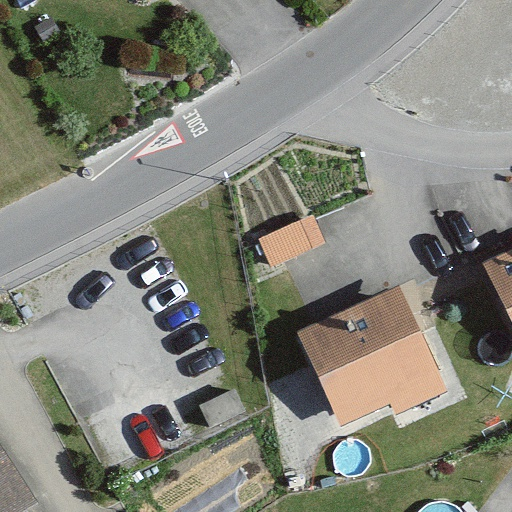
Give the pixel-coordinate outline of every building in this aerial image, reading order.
[(257,244),(267,267),(310,248),(300,225),(257,244)] [(511,253),(478,269),(511,340),(511,253)] [(334,432),(383,409),(388,420),(438,396),(388,294),(290,341),(334,432)] [(243,415),(234,394),(200,409),(210,430),(243,415)] [(0,511),(33,511),(0,462),(0,511)]
